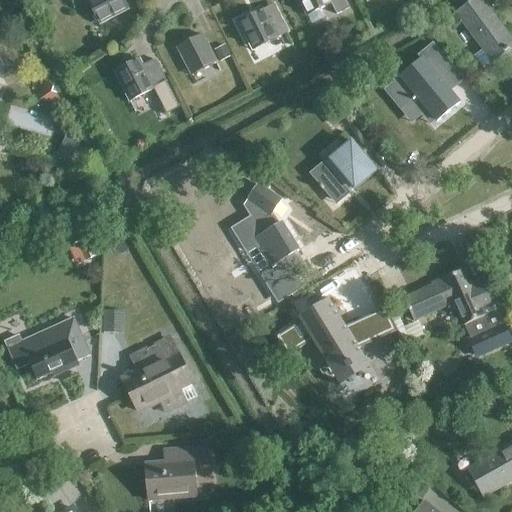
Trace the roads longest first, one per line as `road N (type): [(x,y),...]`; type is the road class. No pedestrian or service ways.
road 1 (track): [(314,511),(127,186),(364,58)]
road 2 (residential): [(511,200),(393,253),(377,239),(378,216),(511,110)]
